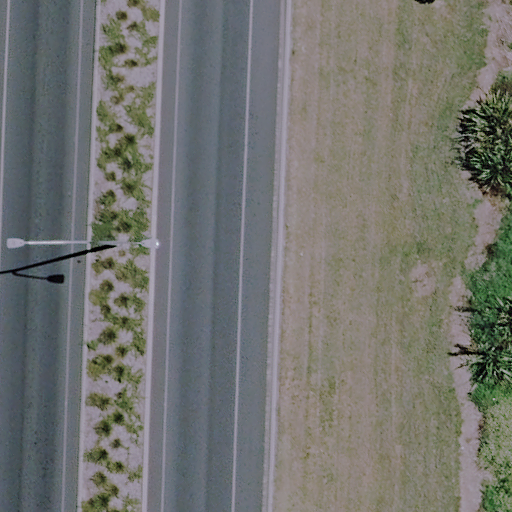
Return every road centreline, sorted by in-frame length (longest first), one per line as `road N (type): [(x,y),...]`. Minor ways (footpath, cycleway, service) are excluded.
road 1 (secondary): [(19,511),(37,0)]
road 2 (secondary): [(229,0),(214,511)]
